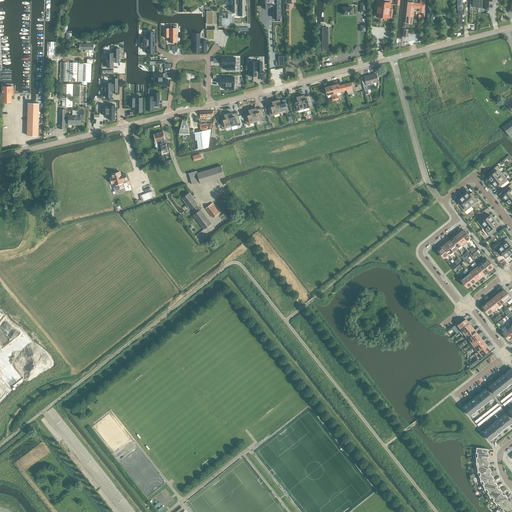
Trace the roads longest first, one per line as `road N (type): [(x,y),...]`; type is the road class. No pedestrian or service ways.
road 1 (tertiary): [(208,105),(511,26)]
road 2 (tertiary): [(0,158),(167,116)]
road 3 (unclassified): [(123,511),(43,410)]
road 4 (residential): [(457,220),(421,251),(462,309),(468,304)]
